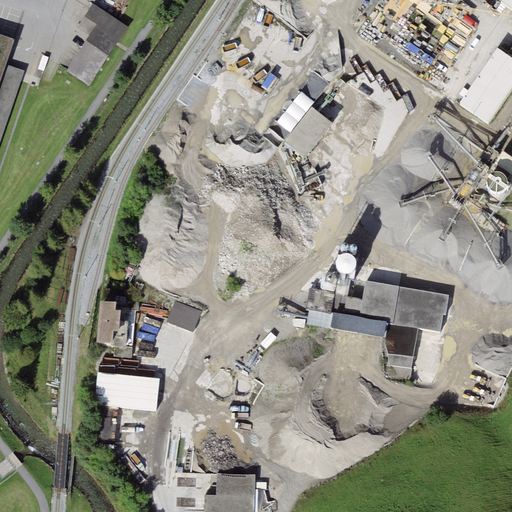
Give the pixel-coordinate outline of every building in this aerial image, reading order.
[(511,0),(501,0),(500,2),(511,10),(511,0)] [(128,28),(93,4),(76,28),(89,36),(65,71),(88,86),(128,28)] [(0,143),(25,72),(6,65),(15,40),(0,34),(0,143)] [(459,103),(488,123),(511,88),(511,57),(498,48),(459,103)] [(287,82),(276,74),(265,90),(275,98),(287,82)] [(315,103),(300,91),(276,123),(289,132),(281,142),(304,160),(332,123),(311,107),(315,103)] [(483,225),(511,183),(511,158),(500,150),(498,153),(489,146),(449,201),(483,225)] [(322,275),(319,292),(309,290),(306,310),(309,310),(307,324),(384,337),(391,367),(391,378),(408,380),(418,328),(440,332),(443,314),(446,314),(449,295),(366,281),(363,299),(348,297),(351,280),(354,280),(359,246),(340,243),(335,277),(322,275)] [(167,321),(194,331),(201,310),(174,300),(167,321)] [(133,350),(137,313),(106,309),(101,347),(133,350)] [(157,374),(102,370),(97,444),(123,445),(125,411),(155,413),(157,374)] [(254,511),(254,492),(255,475),(218,474),(217,496),(205,496),(204,511),(254,511)] [(254,492),(254,511),(272,511),(273,501),(268,503),(265,490),(262,492),(254,492)]
